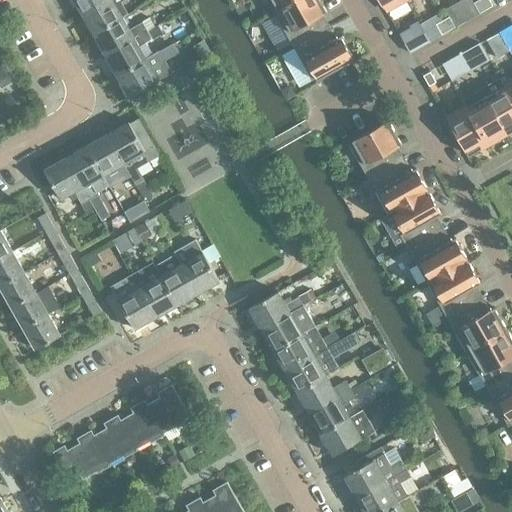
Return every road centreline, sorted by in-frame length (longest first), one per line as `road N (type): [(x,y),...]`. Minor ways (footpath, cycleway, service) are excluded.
road 1 (residential): [(322,511),(215,319),(5,437)]
road 2 (residential): [(28,0),(76,81),(77,103),(68,117),(0,157)]
road 3 (unclassified): [(462,196),(394,78)]
road 4 (residential): [(394,78),(511,12)]
